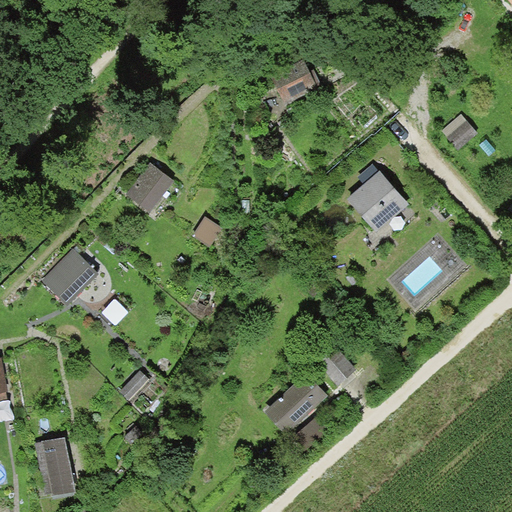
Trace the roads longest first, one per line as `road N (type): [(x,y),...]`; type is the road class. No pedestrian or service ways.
road 1 (track): [(511,295),(269,511)]
road 2 (track): [(158,0),(0,173)]
road 3 (track): [(511,254),(399,122)]
